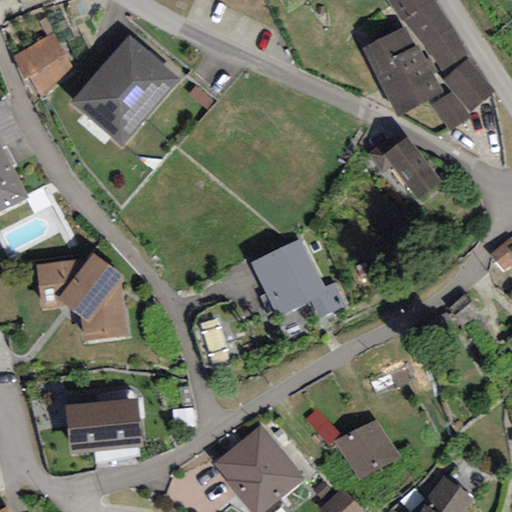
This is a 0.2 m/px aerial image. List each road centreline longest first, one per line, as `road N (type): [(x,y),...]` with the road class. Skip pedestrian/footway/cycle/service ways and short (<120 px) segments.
road 1 (residential): [(511,225),(429,305),(168,461),(67,490)]
road 2 (unclassified): [(509,183),(131,0)]
